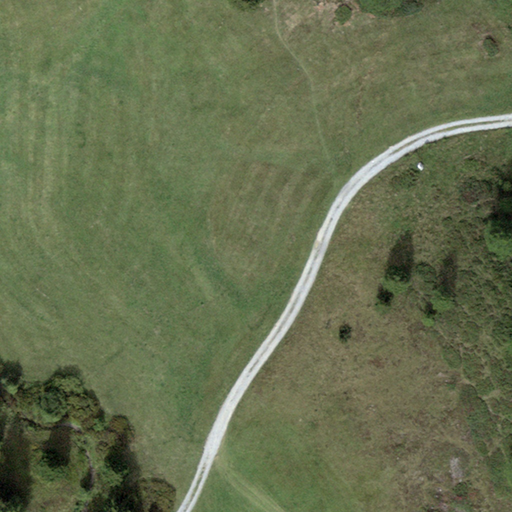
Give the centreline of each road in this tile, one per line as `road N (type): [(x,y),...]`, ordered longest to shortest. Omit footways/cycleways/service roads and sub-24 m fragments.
road 1 (track): [(341,198),(297,304),(230,400),(183,511)]
road 2 (track): [(511,119),(429,134),(341,198)]
